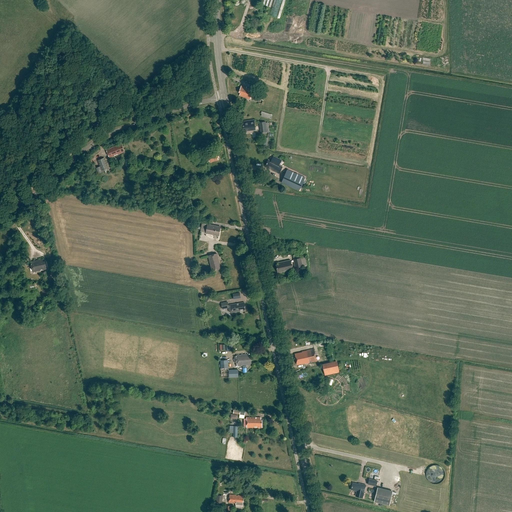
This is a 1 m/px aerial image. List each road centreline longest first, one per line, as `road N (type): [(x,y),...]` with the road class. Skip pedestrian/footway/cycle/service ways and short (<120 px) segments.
road 1 (secondary): [(316,511),(224,98)]
road 2 (unclassified): [(0,216),(94,141),(224,98)]
